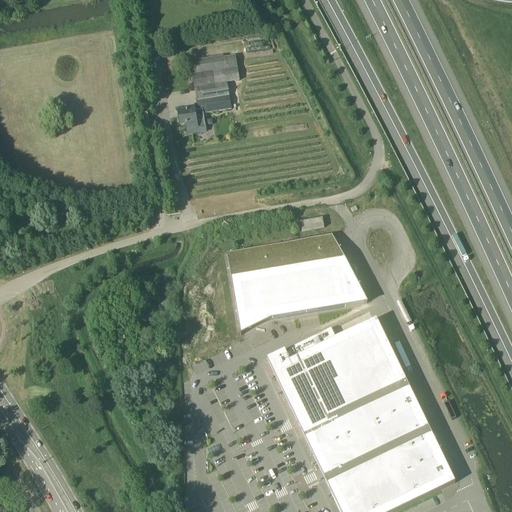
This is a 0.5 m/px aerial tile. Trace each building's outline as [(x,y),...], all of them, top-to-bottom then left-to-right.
[(180,127),(186,126),(187,135),(206,132),(203,115),(231,110),(227,84),(239,82),(235,57),(190,65),(196,102),(197,102),(198,108),(195,109),(186,110),(186,112),(178,113),(180,127)] [(300,223),(302,232),(324,228),(323,219),(300,223)] [(367,304),(339,250),(326,252),(324,238),(226,255),(239,326),(367,304)] [(291,362),(320,422),(322,427),(408,385),(377,321),(329,344),(324,333),(290,349),(296,360),(291,362)] [(301,432),(325,482),(430,432),(408,385),(322,427),(320,422),(301,432)] [(430,432),(325,482),(339,511),(397,511),(455,484),(430,432)]
